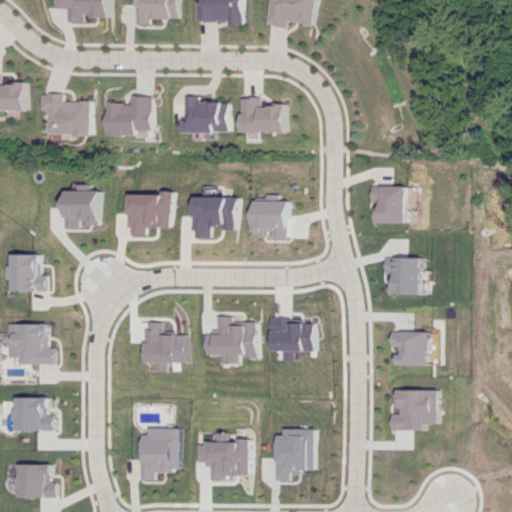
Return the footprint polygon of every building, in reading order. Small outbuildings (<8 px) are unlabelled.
[(109,17),(108,0),(53,0),(54,8),(65,8),(66,22),(83,22),(83,14),(90,14),(90,17),(109,17)] [(180,0),(134,0),(134,24),(148,24),(148,18),(180,18),(180,0)] [(203,0),(204,1),(198,0),(197,20),(231,21),(231,24),(247,24),(247,0),(203,0)] [(323,0),(274,0),(271,24),(293,27),(294,21),(319,24),(323,0)] [(0,74),(0,109),(26,109),(26,82),(0,83),(0,75),(0,74)] [(89,134),(90,100),(62,100),(62,93),(40,92),(40,110),(45,110),(45,134),(89,134)] [(103,136),(133,136),(133,129),(150,129),(150,95),(128,95),(128,102),(103,102),(103,136)] [(228,101),(197,101),(197,96),(181,96),(181,120),(175,120),(175,132),(228,132),(228,101)] [(240,97),(240,131),(287,132),(288,105),(261,104),(262,97),(240,97)] [(411,222),(412,185),(375,185),(375,201),(380,202),(380,222),(411,222)] [(63,227),(100,227),(100,190),(64,189),(63,227)] [(174,190),(164,190),(164,194),(129,193),(129,234),(149,234),(149,227),(173,227),(174,190)] [(238,196),(194,196),(194,237),(214,237),(214,228),(238,228),(238,196)] [(253,200),(252,235),(271,235),(271,237),(289,237),(290,200),(253,200)] [(37,254),(7,253),(6,265),(1,265),(0,278),(7,278),(7,290),(43,290),(44,274),(37,274),(37,254)] [(397,293),(428,294),(428,257),(391,257),(391,272),(397,272),(397,293)] [(260,356),(261,321),(249,321),(249,324),(236,324),(236,315),(219,315),(218,334),(207,334),(207,354),(220,354),(220,363),(238,363),(238,355),(260,356)] [(188,335),(164,335),(164,322),(147,322),(147,361),(188,362),(188,335)] [(16,363),(51,364),(51,347),(44,347),(44,324),(4,323),(3,357),(16,357),(16,363)] [(397,331),(397,346),(401,346),(402,365),(435,364),(435,330),(397,331)] [(396,430),(430,429),(430,423),(444,423),(443,389),(398,389),(398,407),(407,407),(407,413),(395,413),(396,430)] [(50,430),(50,415),(45,415),(44,396),(11,397),(12,430),(50,430)] [(140,479),(154,479),(154,471),(180,471),(180,427),(147,428),(147,434),(140,434),(140,479)] [(318,428),(285,428),(285,434),(278,434),(278,480),(293,480),(292,471),(319,471),(318,428)] [(253,438),(236,438),(235,432),(213,433),(213,443),(199,443),(199,464),(212,464),(213,479),(228,479),(228,475),(253,475),(253,438)] [(15,496),(54,497),(54,482),(48,482),(49,464),(15,463),(15,496)]
